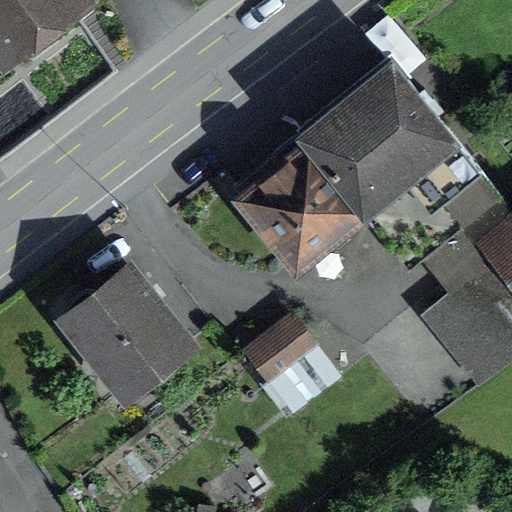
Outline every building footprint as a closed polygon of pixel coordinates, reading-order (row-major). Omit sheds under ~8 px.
[(0,0),(0,56),(5,63),(93,0),(0,0)] [(506,194),(392,51),(298,126),(305,134),(368,210),(409,175),(433,205),(444,197),(467,225),(506,194)] [(295,269),(368,210),(305,134),(233,192),(295,269)] [(511,204),(506,194),(467,225),(461,227),(491,263),(511,288),(511,289),(511,204)] [(132,251),(54,312),(125,401),(202,340),(132,251)] [(451,289),(422,312),(478,384),(511,357),(511,319),(496,299),(511,288),(491,263),(454,293),(451,289)] [(343,373),(293,308),(243,347),(267,379),(262,383),(287,416),(343,373)]
